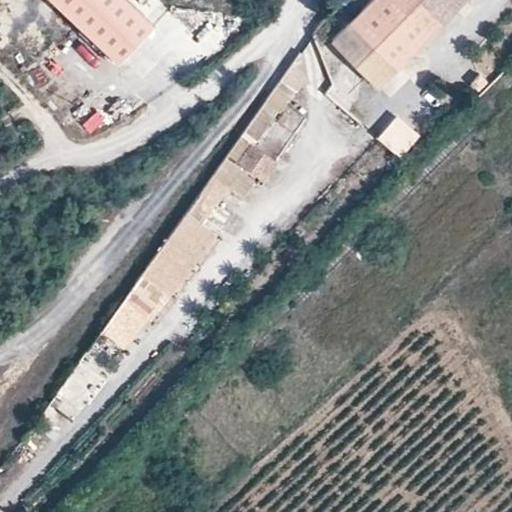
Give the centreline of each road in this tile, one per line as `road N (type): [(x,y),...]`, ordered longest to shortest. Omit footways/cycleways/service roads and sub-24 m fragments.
road 1 (unclassified): [(249,69),(79,282)]
road 2 (unclassified): [(249,69),(108,147),(69,152),(54,139)]
